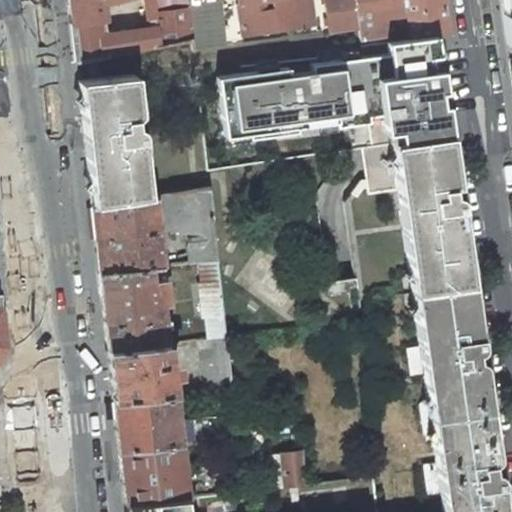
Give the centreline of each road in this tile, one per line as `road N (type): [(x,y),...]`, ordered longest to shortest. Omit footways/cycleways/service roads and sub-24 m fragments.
road 1 (secondary): [(31,0),(44,48),(92,511)]
road 2 (residential): [(466,0),(511,343)]
